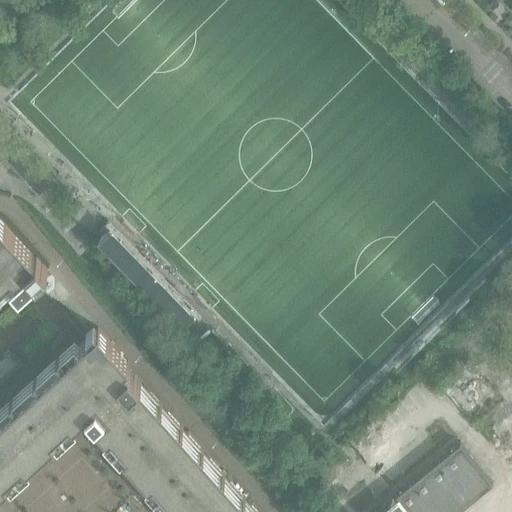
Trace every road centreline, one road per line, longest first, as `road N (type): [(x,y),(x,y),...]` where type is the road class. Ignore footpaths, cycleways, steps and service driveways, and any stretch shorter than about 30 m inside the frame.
road 1 (residential): [(273,511),(17,214),(0,204)]
road 2 (residential): [(511,92),(418,0)]
